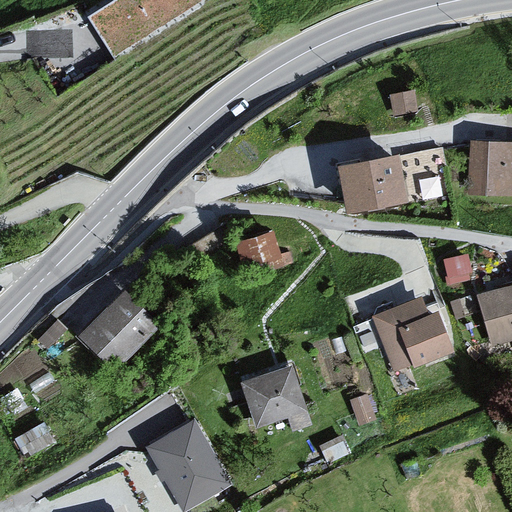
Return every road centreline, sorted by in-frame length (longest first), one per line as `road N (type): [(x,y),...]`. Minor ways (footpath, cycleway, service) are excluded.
road 1 (secondary): [(47,274),(249,86),(351,31),(456,0)]
road 2 (residential): [(47,274),(62,287),(74,285),(184,202),(511,248)]
